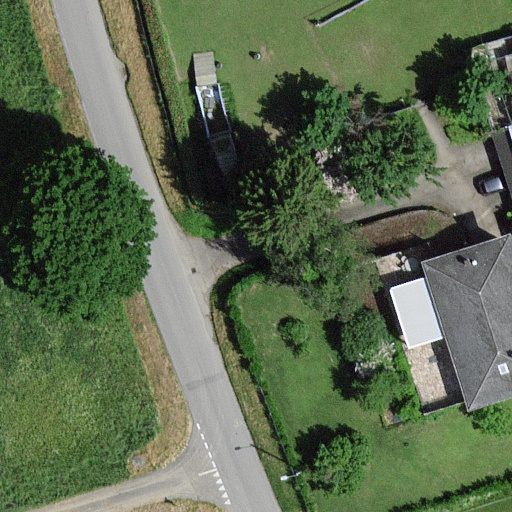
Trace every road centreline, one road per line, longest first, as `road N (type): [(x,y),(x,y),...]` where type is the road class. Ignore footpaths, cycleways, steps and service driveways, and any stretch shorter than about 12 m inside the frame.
road 1 (unclassified): [(75,0),(168,271),(265,511)]
road 2 (track): [(84,511),(244,465)]
